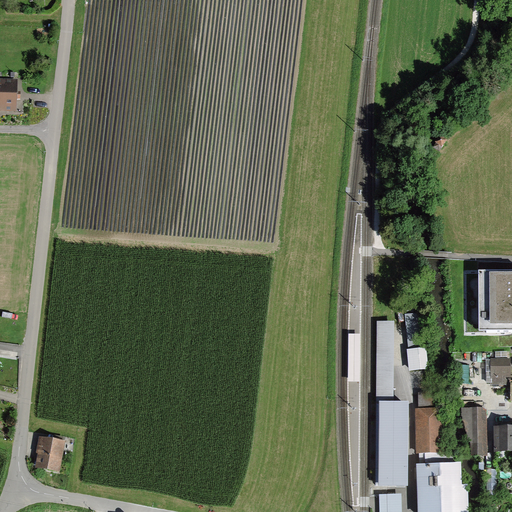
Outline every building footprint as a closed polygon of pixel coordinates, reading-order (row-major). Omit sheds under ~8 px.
[(0,113),(12,113),(13,86),(0,85),(0,113)] [(511,332),(511,270),(478,270),(477,332),(511,332)] [(394,324),(379,323),(378,398),(392,398),(394,324)] [(410,371),(429,371),(428,349),(409,350),(410,371)] [(511,386),(511,358),(490,358),(490,386),(511,386)] [(378,487),(409,487),(408,405),(377,406),(378,487)] [(486,408),(462,408),(463,444),(472,444),(472,455),(487,455),(486,408)] [(443,450),(441,413),(417,414),(419,451),(443,450)] [(511,425),(494,426),(495,452),(511,451),(511,425)] [(35,468),(60,472),(65,441),(40,437),(35,468)] [(462,483),(461,462),(417,463),(417,511),(468,511),(468,483),(462,483)] [(400,511),(400,495),(381,496),(381,511),(400,511)]
